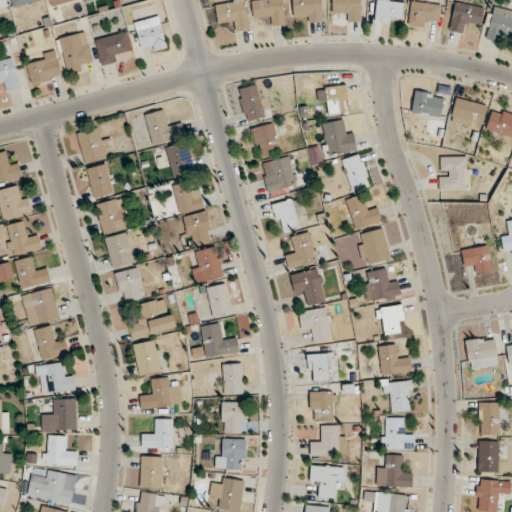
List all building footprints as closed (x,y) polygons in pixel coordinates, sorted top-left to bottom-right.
[(0,0),(0,8),(8,5),(6,0),(0,0)] [(215,6),(218,24),(232,22),(233,31),(249,29),(244,0),(233,0),(234,3),(215,6)] [(285,25),(283,0),(252,0),(253,18),(267,17),(267,26),(285,25)] [(320,0),(292,0),(292,14),(302,14),(302,22),(321,22),(320,0)] [(361,0),(331,0),(332,12),(342,12),(342,21),(361,21),(361,0)] [(392,0),(375,0),(376,23),(402,23),(402,3),(393,3),(392,0)] [(408,25),(428,27),(429,20),(438,21),(441,4),(411,0),(408,25)] [(470,25),(480,26),(483,7),(454,2),(450,30),(468,33),(470,25)] [(511,34),(511,10),(492,8),(489,39),(503,41),(504,34),(511,34)] [(167,47),(159,16),(134,23),(140,44),(147,43),(149,52),(167,47)] [(67,72),(94,65),(85,32),(58,39),(67,72)] [(102,66),(122,61),(120,51),(130,49),(126,32),(95,39),(102,66)] [(32,84),(63,76),(56,53),(26,62),(32,84)] [(20,88),(12,57),(0,60),(0,82),(5,81),(8,91),(20,88)] [(238,89),(247,121),(265,116),(257,84),(238,89)] [(348,113),(346,85),(325,87),(328,115),(348,113)] [(440,117),(444,96),(415,91),(411,112),(440,117)] [(480,129),(487,106),(457,96),(449,119),(480,129)] [(511,113),(493,107),(485,129),(511,138),(511,113)] [(152,144),(174,139),(167,109),(145,114),(152,144)] [(328,156),(356,151),(352,128),(342,130),(341,119),(321,123),(328,156)] [(280,152),(272,123),(252,128),(260,157),(280,152)] [(98,137),(99,133),(85,130),(79,156),(105,162),(111,140),(98,137)] [(194,171),(186,142),(166,148),(174,177),(194,171)] [(0,152),(0,183),(22,178),(17,159),(8,161),(5,151),(0,152)] [(344,158),(349,191),(368,188),(363,155),(344,158)] [(267,192),(296,185),(289,156),(270,160),(273,171),(263,174),(267,192)] [(468,156),(440,156),(440,190),(468,190),(468,156)] [(86,169),(94,199),(114,193),(106,164),(86,169)] [(190,190),(189,183),(174,185),(177,212),(203,209),(201,188),(190,190)] [(0,207),(3,220),(32,212),(26,193),(18,195),(15,186),(0,190),(0,207)] [(378,209),(369,212),(363,194),(345,199),(355,229),(382,221),(378,209)] [(103,234),(131,228),(124,197),(96,203),(103,234)] [(273,203),(278,231),(299,226),(293,199),(273,203)] [(206,211),(183,217),(190,246),(213,241),(206,211)] [(509,231),(501,233),(504,252),(511,250),(511,220),(508,221),(509,231)] [(27,235),(25,222),(6,224),(10,255),(40,250),(38,233),(27,235)] [(356,235),(364,265),(391,258),(383,228),(356,235)] [(317,262),(311,232),(291,236),(295,254),(286,256),(288,268),(317,262)] [(105,238),(112,267),(133,262),(125,233),(105,238)] [(495,268),(486,244),(461,253),(466,267),(473,264),(476,274),(495,268)] [(197,250),(200,280),(222,278),(219,248),(197,250)] [(45,264),(36,267),(33,256),(14,261),(22,288),(50,281),(45,264)] [(0,264),(0,282),(15,278),(10,261),(0,264)] [(138,267),(116,272),(123,302),(144,298),(138,267)] [(291,274),(295,296),(305,294),(308,305),(326,301),(319,268),(291,274)] [(367,301),(400,295),(396,276),(386,278),(385,269),(362,273),(367,301)] [(213,316),(232,312),(225,283),(206,288),(213,316)] [(29,325),(59,318),(52,288),(22,295),(29,325)] [(158,300),(136,305),(139,318),(128,320),(132,338),(176,328),(173,315),(162,318),(158,300)] [(404,333),(404,306),(382,306),(382,333),(404,333)] [(314,342),(332,339),(326,307),(298,312),(302,332),(311,330),(314,342)] [(239,352),(237,338),(224,340),(221,322),(201,325),(205,357),(239,352)] [(35,329),(40,359),(67,354),(64,335),(53,337),(51,326),(35,329)] [(466,340),(469,368),(498,365),(495,336),(466,340)] [(138,375),(159,372),(155,341),(134,343),(138,375)] [(397,344),(379,345),(381,374),(411,372),(409,353),(398,354),(397,344)] [(329,354),(308,354),(308,381),(329,381),(329,354)] [(223,394),(242,394),(242,363),(223,363),(223,394)] [(62,372),(62,364),(38,365),(39,393),(74,391),(73,372),(62,372)] [(181,404),(178,386),(169,387),(168,377),(149,379),(151,393),(140,395),(142,409),(181,404)] [(393,412),(414,410),(411,378),(381,380),(382,393),(391,393),(393,412)] [(333,391),(310,391),(310,420),(333,420),(333,391)] [(42,429),(76,429),(76,399),(53,399),(53,410),(42,410),(42,429)] [(245,402),(221,402),(221,432),(245,432),(245,402)] [(500,433),(500,402),(479,402),(479,433),(500,433)] [(173,418),(153,418),(153,430),(142,430),(142,447),(173,447),(173,418)] [(382,448),(413,448),(413,429),(404,429),(404,418),(382,418),(382,448)] [(345,434),(341,434),(341,425),(320,425),(320,443),(310,443),(310,456),(345,456),(345,434)] [(76,448),(67,447),(67,436),(46,435),(45,463),(76,465),(76,448)] [(245,470),(245,438),(222,438),(222,470),(245,470)] [(498,441),(478,441),(478,472),(498,472),(498,441)] [(0,472),(8,474),(11,455),(2,453),(3,445),(0,444),(0,472)] [(411,486),(412,472),(403,472),(403,456),(387,455),(387,465),(377,465),(377,485),(411,486)] [(140,487),(161,488),(162,456),(141,456),(140,487)] [(309,485),(319,486),(319,497),(339,498),(341,466),(310,465),(309,485)] [(31,475),(27,496),(71,504),(76,475),(45,470),(43,478),(31,475)] [(220,498),(219,508),(240,511),(244,481),(221,477),(220,483),(212,482),(210,496),(220,498)] [(493,511),(498,511),(500,491),(510,491),(511,481),(478,479),(475,511),(493,511)] [(160,511),(163,495),(139,491),(136,511),(160,511)] [(407,511),(409,495),(374,492),(372,511),(407,511)]
